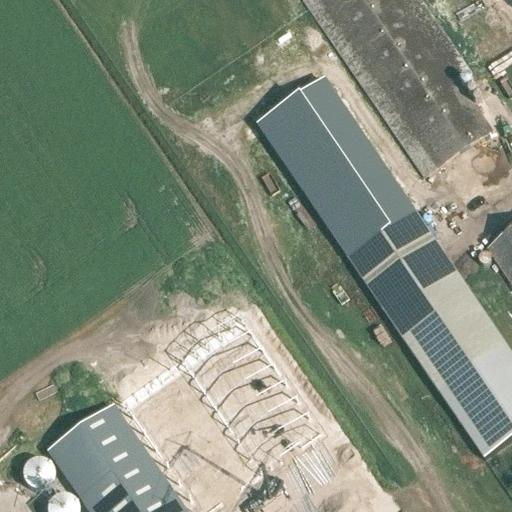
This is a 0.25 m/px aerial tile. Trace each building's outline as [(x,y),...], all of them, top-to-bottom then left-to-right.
[(418,0),(300,0),(427,183),(493,137),(480,119),(485,116),(482,112),(477,115),(457,86),(471,77),(418,0)] [(348,263),(485,463),(511,444),(511,358),(415,217),(348,263)] [(511,238),(489,255),(511,288),(511,238)] [(124,408),(196,511),(219,511),(324,439),(244,325),(124,408)] [(185,511),(117,414),(51,460),(87,511),(185,511)]
